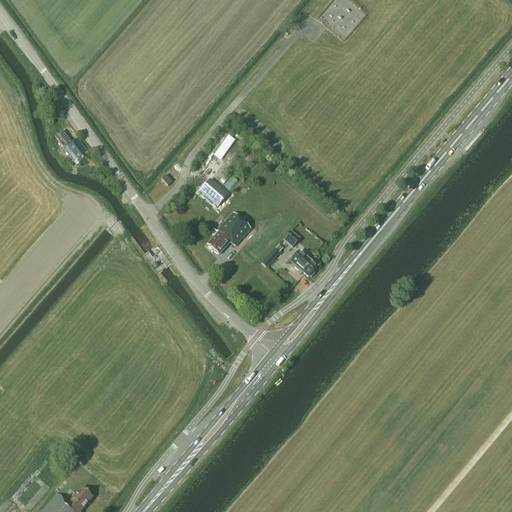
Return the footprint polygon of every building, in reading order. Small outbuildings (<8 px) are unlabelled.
[(344,37),(351,32),(348,29),(352,26),(363,18),(366,14),(347,0),(340,0),(343,1),(324,15),(321,19),(325,21),(328,17),(338,10),(337,11),(341,16),(337,19),(338,20),(335,23),(330,27),(344,37)] [(87,159),(85,156),(87,154),(77,140),(70,145),(65,138),(66,137),(62,132),(55,137),(63,150),(73,165),(77,162),(79,165),(87,159)] [(219,157),(226,147),(231,150),(238,140),(227,133),(213,153),(219,157)] [(171,184),(165,177),(161,180),(167,187),(171,184)] [(227,196),(210,181),(199,193),(217,208),(227,196)] [(218,258),(229,245),(234,249),(250,231),(232,216),(217,234),(218,235),(207,248),(218,258)] [(266,269),(279,255),(274,250),(261,265),(266,269)] [(291,264),(309,280),(318,269),(299,254),(291,264)] [(58,496),(43,511),(82,511),(93,500),(82,491),(69,506),(58,496)]
